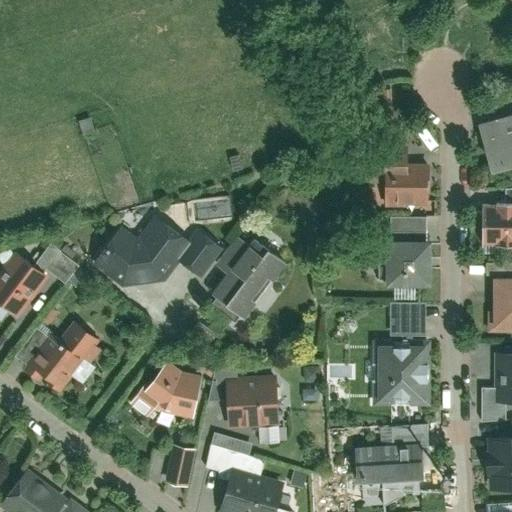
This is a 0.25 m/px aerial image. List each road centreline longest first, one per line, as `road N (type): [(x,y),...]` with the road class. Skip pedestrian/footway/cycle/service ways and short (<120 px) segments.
road 1 (residential): [(460,511),(449,76)]
road 2 (residential): [(167,511),(0,384)]
